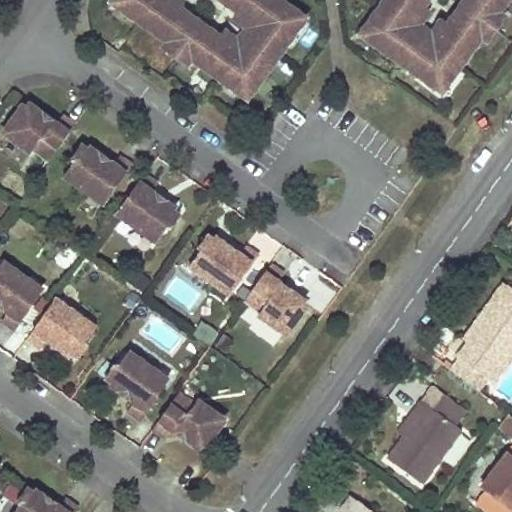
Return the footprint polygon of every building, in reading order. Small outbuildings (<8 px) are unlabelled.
[(122,0),(138,12),(136,17),(223,78),(228,73),(253,91),(296,29),(287,21),(297,8),(284,0),(122,0)] [(383,0),(370,21),(384,32),(376,43),(436,84),(456,56),(464,61),(504,0),(383,0)] [(414,96),(396,113),(417,136),(435,120),(414,96)] [(30,150),(44,162),(69,126),(57,118),(51,126),(21,105),(10,121),(14,123),(4,137),(27,154),(30,150)] [(110,166),(78,144),(67,159),(71,163),(61,177),(86,195),(89,191),(104,202),(128,168),(116,158),(110,166)] [(155,185),(141,174),(117,209),(132,221),(130,224),(155,241),(165,226),(170,230),(181,215),(150,193),(155,185)] [(237,254),(207,232),(195,247),(199,250),(189,265),(213,282),(217,278),(232,288),(257,256),(243,246),(237,254)] [(27,273),(3,257),(0,260),(0,302),(7,308),(2,315),(16,325),(40,288),(26,277),(27,273)] [(281,272),(268,262),(244,297),(260,309),(258,313),(283,329),(293,315),(297,318),(309,302),(276,278),(281,272)] [(511,286),(503,281),(479,316),(488,323),(474,343),(469,340),(458,354),(497,382),(511,360),(511,286)] [(72,310),(54,297),(29,333),(41,343),(47,334),(79,357),(90,340),(85,337),(97,322),(76,306),(72,310)] [(488,323),(479,316),(465,335),(469,340),(474,343),(488,323)] [(202,323),(193,335),(209,345),(218,333),(202,323)] [(153,364),(129,346),(116,363),(112,359),(101,376),(133,398),(129,406),(142,416),(166,379),(150,368),(153,364)] [(404,434),(388,456),(427,484),(467,428),(457,420),(467,404),(444,389),(433,405),(423,398),(413,413),(417,416),(404,434)] [(194,405),(175,393),(150,428),(167,440),(172,432),(203,453),(214,437),(209,433),(220,418),(197,401),(194,405)] [(417,416),(413,413),(399,431),(404,434),(417,416)] [(511,436),(511,435),(511,417),(509,414),(500,428),(511,436)] [(511,444),(482,484),(511,508),(511,444)] [(228,451),(217,467),(226,474),(231,468),(238,458),(228,451)] [(56,504),(26,484),(17,497),(20,500),(11,511),(72,511),(76,506),(61,496),(56,504)] [(376,511),(351,494),(343,505),(346,510),(349,511),(376,511)]
